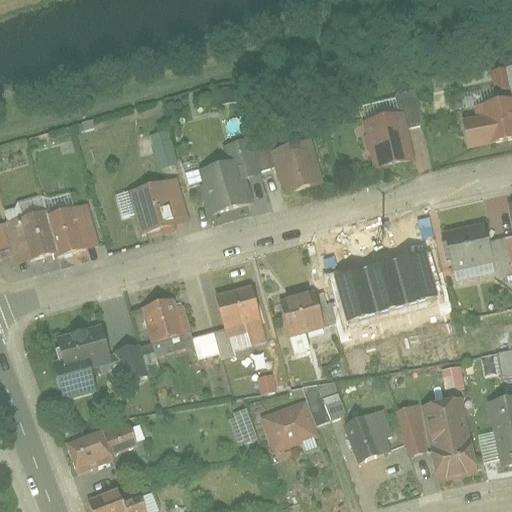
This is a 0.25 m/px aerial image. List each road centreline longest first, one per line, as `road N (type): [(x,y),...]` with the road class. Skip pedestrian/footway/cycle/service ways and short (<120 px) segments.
road 1 (residential): [(511,177),(0,311)]
road 2 (tertiary): [(0,359),(57,511)]
